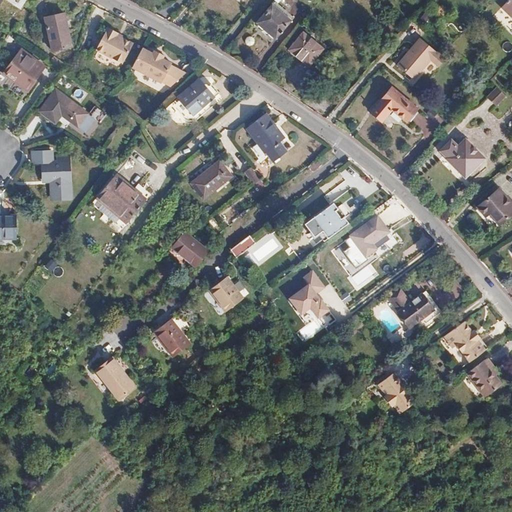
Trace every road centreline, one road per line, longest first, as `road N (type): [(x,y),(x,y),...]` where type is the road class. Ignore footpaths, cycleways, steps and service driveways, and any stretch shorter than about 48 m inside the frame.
road 1 (residential): [(103,0),(351,145)]
road 2 (residential): [(351,145),(453,235),(511,304)]
road 3 (residential): [(351,145),(235,235),(201,279)]
road 4 (unknown): [(121,155),(145,172),(163,169),(260,89)]
road 5 (track): [(377,511),(511,415)]
road 6 (unknown): [(370,377),(492,282)]
